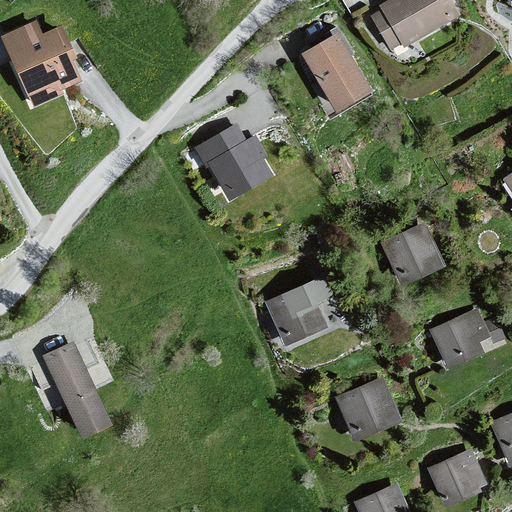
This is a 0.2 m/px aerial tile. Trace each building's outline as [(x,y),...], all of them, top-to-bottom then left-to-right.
[(409,0),(385,15),(409,53),(468,17),(457,0),(409,0)] [(60,23),(13,45),(41,105),(89,82),(60,23)] [(343,35),(307,56),(341,116),(377,95),(343,35)] [(241,127),(199,151),(229,205),(272,181),(241,127)] [(434,230),(390,250),(410,293),(454,273),(434,230)] [(332,275),(271,304),(291,346),(326,329),(317,311),(343,298),(332,275)] [(485,312),(436,337),(454,371),(503,346),(485,312)] [(80,347),(47,363),(87,446),(120,430),(80,347)] [(382,379),(336,401),(357,444),(403,422),(382,379)] [(511,411),(491,421),(510,464),(511,462),(511,411)] [(470,447),(429,467),(449,508),(490,488),(470,447)] [(411,511),(397,483),(354,504),(358,511),(411,511)]
